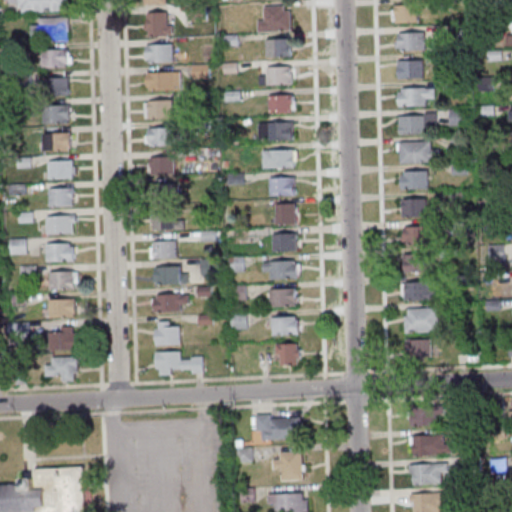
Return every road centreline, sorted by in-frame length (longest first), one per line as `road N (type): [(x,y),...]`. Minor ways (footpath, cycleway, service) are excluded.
road 1 (residential): [(511,379),(0,405)]
road 2 (residential): [(357,511),(342,0)]
road 3 (residential): [(117,400),(104,0)]
